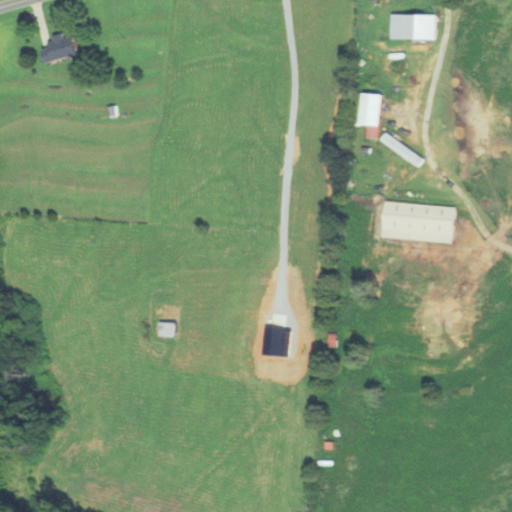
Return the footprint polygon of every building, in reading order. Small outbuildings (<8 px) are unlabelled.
[(392,13),(392,37),(438,37),(438,13),(392,13)] [(80,53),(74,33),(43,43),(49,63),(80,53)] [(381,124),(384,92),(364,90),(361,122),(381,124)] [(374,155),(361,155),(361,189),(374,189),(374,155)] [(454,241),(457,205),(386,200),(384,236),(454,241)] [(161,335),(178,335),(178,321),(161,321),(161,335)]
